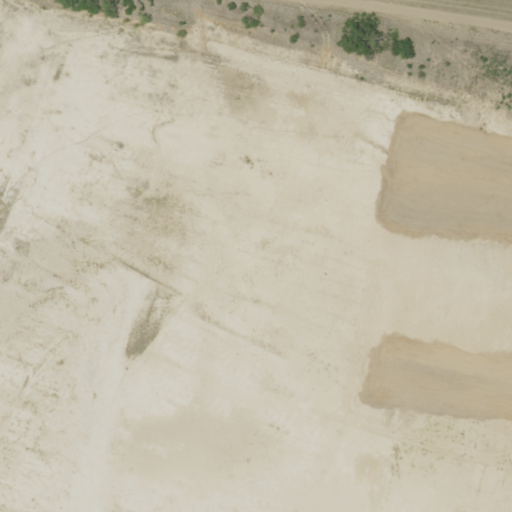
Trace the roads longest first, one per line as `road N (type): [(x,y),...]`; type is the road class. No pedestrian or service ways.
road 1 (residential): [(0,23),(511,100)]
road 2 (track): [(246,511),(306,122),(301,74),(312,0)]
